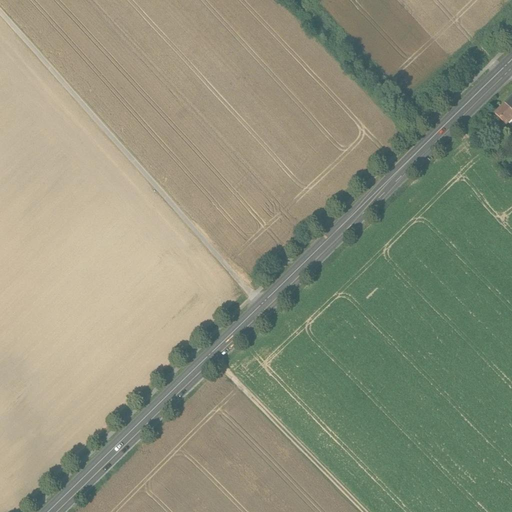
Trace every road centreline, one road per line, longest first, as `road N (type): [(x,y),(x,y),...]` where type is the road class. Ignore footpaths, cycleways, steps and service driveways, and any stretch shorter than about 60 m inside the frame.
road 1 (secondary): [(511,61),(54,511)]
road 2 (track): [(0,12),(264,307)]
road 3 (track): [(212,356),(364,511)]
